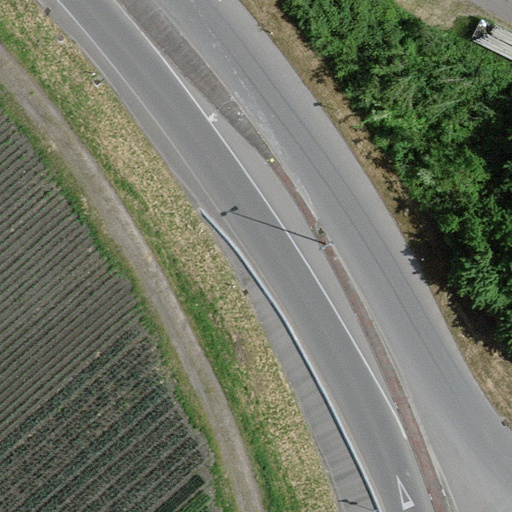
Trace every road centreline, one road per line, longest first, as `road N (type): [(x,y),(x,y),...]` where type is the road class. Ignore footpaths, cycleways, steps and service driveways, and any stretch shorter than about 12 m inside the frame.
road 1 (primary): [(76,0),(271,246),(370,413),(409,511)]
road 2 (primary): [(511,511),(293,121),(192,0)]
road 3 (track): [(0,53),(128,253),(237,460),(249,511)]
